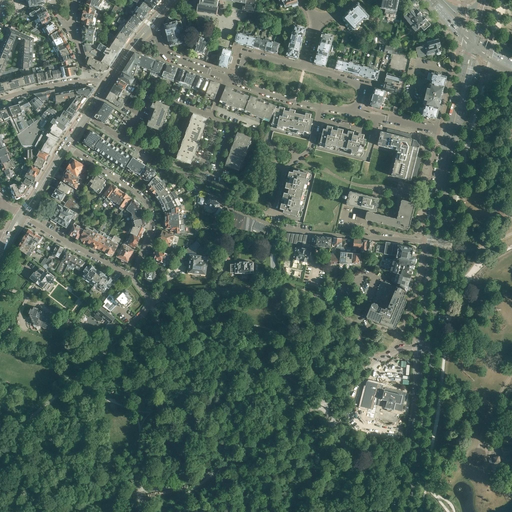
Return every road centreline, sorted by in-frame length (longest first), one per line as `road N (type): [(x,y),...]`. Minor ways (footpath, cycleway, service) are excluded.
road 1 (residential): [(66,146),(146,202),(151,231),(132,277),(23,215)]
road 2 (residential): [(123,332),(164,297),(277,288),(339,310),(376,361)]
road 3 (residential): [(430,241),(281,230),(174,172)]
road 4 (primary): [(432,346),(447,165),(467,84)]
road 5 (primary): [(422,346),(417,414),(394,511)]
road 6 (primary): [(405,511),(432,346)]
road 7 (residential): [(358,113),(233,79)]
